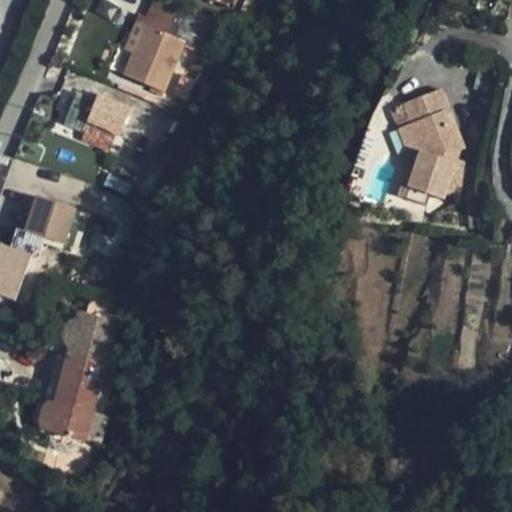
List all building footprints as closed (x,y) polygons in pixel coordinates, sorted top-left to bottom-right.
[(168,33),(178,8),(158,0),(154,0),(148,18),(145,25),(168,33)] [(186,41),(213,55),(223,29),(178,8),(168,33),(186,41)] [(137,21),(145,25),(148,18),(139,14),(137,21)] [(145,25),(137,21),(124,50),(133,54),(145,25)] [(145,25),(133,54),(124,76),(165,92),(186,41),(168,33),(145,25)] [(416,167),(409,187),(405,199),(427,206),(431,196),(444,200),(445,194),(456,159),(459,151),(465,149),(441,90),(405,105),(410,119),(412,125),(421,151),(416,167)] [(131,109),(99,96),(96,101),(76,93),(64,123),(84,131),(87,123),(119,136),(131,109)] [(410,119),(405,105),(391,110),(396,124),(410,119)] [(119,136),(87,123),(84,131),(81,137),(113,150),(119,136)] [(421,151),(412,125),(398,130),(407,153),(421,151)] [(421,151),(407,153),(403,163),(416,167),(421,151)] [(456,159),(445,194),(461,198),(470,163),(456,159)] [(405,199),(409,187),(402,185),(398,197),(405,199)] [(76,210),(36,197),(25,232),(65,245),(76,210)] [(466,206),(467,228),(478,227),(477,206),(466,206)] [(0,295),(15,300),(31,253),(0,242),(0,295)] [(67,352),(49,348),(36,398),(55,402),(48,403),(45,404),(43,408),(42,411),(39,423),(39,425),(40,429),(41,430),(86,440),(94,412),(106,365),(117,323),(78,313),(77,318),(72,321),(68,324),(65,327),(63,333),(63,338),(65,343),(68,348),(67,352)] [(36,398),(49,348),(43,347),(30,396),(36,398)] [(94,412),(86,440),(100,444),(108,416),(94,412)]
